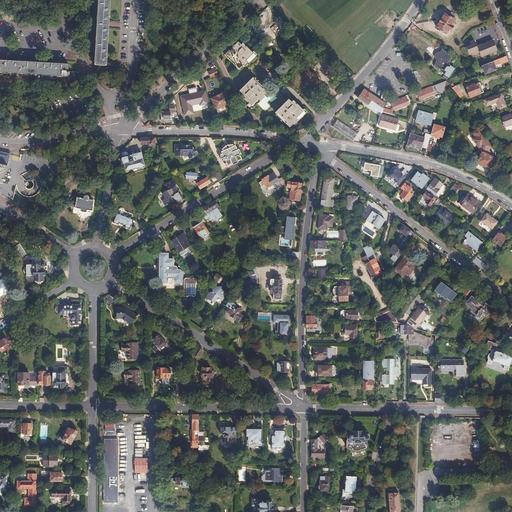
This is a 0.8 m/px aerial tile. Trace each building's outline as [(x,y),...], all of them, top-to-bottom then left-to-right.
[(97,0),(97,23),(94,65),(106,66),(106,59),(108,26),(108,24),(109,22),(109,0),(97,0)] [(444,14),(435,27),(446,34),(448,29),(450,30),(452,26),(451,25),(454,20),(444,14)] [(273,33),(279,31),(277,25),(271,27),(273,33)] [(469,40),(463,42),(469,55),(471,54),(473,58),(480,55),(481,58),(497,51),(493,40),(477,46),(474,40),(470,42),(469,40)] [(237,44),(225,55),(238,68),(246,61),(245,61),(253,53),(243,43),(241,44),(238,41),(236,43),(237,44)] [(441,49),(439,52),(445,57),(447,54),(441,49)] [(445,57),(439,52),(437,52),(436,52),(434,54),(434,56),(434,57),(435,58),(436,59),(438,59),(434,65),(442,70),(445,65),(451,58),(447,54),(445,57)] [(505,56),(481,66),(485,74),(495,70),(493,66),(499,63),(500,64),(507,61),(505,56)] [(64,76),(64,71),(64,63),(54,63),(35,62),(0,59),(0,72),(18,73),(39,75),(45,75),(51,75),(64,76)] [(445,65),(442,70),(444,71),(442,74),(446,77),(453,68),(449,65),(447,67),(445,65)] [(215,68),(208,71),(211,78),(218,75),(215,68)] [(64,71),(64,76),(69,85),(79,79),(75,71),(64,71)] [(306,73),(303,80),(315,86),(317,81),(314,79),(315,77),(309,74),(310,73),(309,72),(308,73),(306,73)] [(240,89),(238,91),(241,94),(240,95),(248,104),(247,106),(249,107),(250,105),(251,106),(266,92),(252,79),(241,90),(240,89)] [(436,92),(441,94),(443,89),(444,84),(445,80),(432,85),(436,92)] [(479,82),(465,87),(469,98),(483,93),(479,82)] [(454,85),(451,88),(454,92),(458,90),(459,89),(457,84),(454,85)] [(433,94),(430,86),(414,93),(416,95),(417,95),(419,100),(433,94)] [(193,114),(191,106),(199,104),(200,106),(208,104),(205,91),(197,93),(196,87),(188,89),(189,94),(189,98),(180,100),(184,115),(193,114)] [(384,102),(364,89),(358,97),(359,98),(358,99),(359,100),(360,99),(368,104),(371,100),(375,102),(382,108),(383,107),(384,102)] [(225,91),(221,93),(215,96),(210,98),(215,110),(231,103),(225,91)] [(494,95),(483,100),(485,107),(496,103),(499,109),(506,107),(500,94),(495,96),(494,95)] [(390,109),(383,107),(382,108),(381,112),(392,115),(393,110),(408,104),(405,97),(391,103),(392,107),(390,109)] [(286,102),(276,113),(286,123),(284,124),(288,128),(296,120),(296,119),(303,111),(292,101),(291,103),(287,100),(286,101),(286,102)] [(479,101),(469,105),(473,115),(483,111),(479,101)] [(375,102),(371,107),(376,110),(380,113),(381,114),(381,112),(382,108),(375,102)] [(175,106),(169,106),(169,112),(161,112),(161,121),(170,121),(170,113),(175,113),(175,106)] [(349,126),(358,132),(360,129),(372,111),(365,106),(352,125),(351,124),(349,126)] [(345,109),(341,114),(352,121),(355,116),(345,109)] [(362,140),(380,113),(376,110),(374,113),(372,111),(360,129),(358,132),(359,134),(357,137),(362,140)] [(432,115),(418,111),(415,121),(429,125),(432,115)] [(511,123),(511,113),(500,118),(504,127),(511,123)] [(340,114),(336,118),(348,126),(351,122),(340,114)] [(380,114),(378,126),(394,130),(397,119),(380,114)] [(355,133),(338,121),(334,128),(351,140),(355,133)] [(433,124),(431,131),(430,135),(429,137),(436,139),(436,137),(438,138),(439,136),(441,137),(444,128),(433,124)] [(471,134),(472,134),(475,138),(472,141),(478,149),(477,151),(479,153),(476,157),(478,159),(481,153),(493,158),(493,157),(493,155),(489,154),(487,150),(491,147),(487,142),(486,142),(481,134),(477,129),(473,133),(471,134)] [(430,135),(425,133),(424,138),(410,134),(407,146),(414,148),(414,146),(422,148),(422,147),(426,148),(429,137),(430,135)] [(149,137),(139,138),(140,144),(147,143),(148,145),(154,145),(154,139),(154,137),(149,137)] [(176,146),(175,156),(188,156),(189,158),(198,153),(196,150),(193,150),(193,145),(187,145),(187,143),(181,143),(181,144),(181,147),(178,147),(178,146),(176,146)] [(227,149),(225,147),(221,151),(222,152),(221,153),(222,155),(221,155),(221,157),(222,160),(224,159),(226,161),(223,162),(228,166),(229,165),(229,167),(238,161),(235,156),(240,153),(234,145),(233,145),(232,144),(230,144),(227,145),(229,148),(227,149)] [(0,164),(6,166),(10,154),(4,152),(0,151),(0,164)] [(119,157),(118,158),(120,163),(121,164),(122,164),(124,170),(142,164),(138,152),(129,154),(129,153),(125,155),(125,152),(123,153),(122,152),(120,152),(121,154),(119,154),(120,156),(119,157)] [(493,158),(481,153),(478,159),(476,162),(477,163),(488,168),(493,158)] [(343,157),(341,161),(349,167),(354,162),(348,157),(347,160),(343,157)] [(378,177),(380,165),(363,162),(362,169),(370,170),(369,176),(378,177)] [(410,173),(396,163),(379,185),(393,195),(410,173)] [(488,168),(477,163),(477,164),(476,163),(473,168),(485,174),(488,168)] [(259,183),(263,189),(266,187),(267,188),(273,184),(278,181),(273,173),(268,176),(262,179),(263,181),(259,183)] [(418,173),(412,181),(421,188),(429,178),(424,175),(422,177),(418,173)] [(285,184),(286,178),(283,174),(278,178),(282,185),(285,184)] [(206,177),(196,184),(199,189),(209,183),(206,177)] [(325,178),(321,206),(329,208),(334,179),(325,178)] [(166,191),(166,190),(161,193),(164,198),(161,200),(164,205),(167,203),(168,205),(175,201),(176,203),(182,200),(178,194),(177,194),(176,193),(177,193),(176,190),(175,190),(173,187),(175,185),(172,179),(166,183),(165,185),(167,189),(168,190),(166,191)] [(427,190),(436,197),(438,198),(446,187),(435,179),(427,190)] [(411,184),(406,180),(400,188),(403,191),(400,195),(407,201),(412,195),(411,194),(414,191),(408,187),(411,184)] [(460,185),(456,181),(450,190),(454,193),(460,185)] [(296,184),(287,182),(286,188),(291,188),(289,198),(300,200),(301,188),(300,188),(301,183),(296,183),(296,184)] [(425,188),(423,191),(425,193),(435,199),(436,197),(427,190),(425,188)] [(435,199),(425,193),(423,196),(428,200),(426,203),(430,206),(436,209),(441,201),(440,200),(439,199),(436,203),(433,201),(435,199)] [(358,196),(347,195),(346,211),(356,212),(358,196)] [(467,195),(460,204),(472,213),(479,204),(467,195)] [(95,200),(77,197),(76,203),(75,203),(74,210),(79,211),(80,213),(88,214),(89,212),(94,213),(95,207),(94,206),(95,200)] [(217,206),(214,200),(211,202),(203,207),(204,209),(211,221),(221,216),(216,207),(217,206)] [(454,215),(440,205),(432,217),(446,227),(454,215)] [(208,223),(211,221),(204,209),(200,211),(208,223)] [(372,211),(366,221),(379,229),(385,220),(380,216),(381,215),(378,213),(377,214),(372,211)] [(115,212),(111,222),(117,224),(117,223),(123,225),(122,226),(128,229),(132,219),(115,212)] [(480,222),(481,223),(488,214),(487,213),(486,214),(480,222)] [(488,214),(481,223),(491,230),(497,222),(493,219),(490,217),(490,216),(488,214)] [(284,227),(280,226),(278,245),(292,246),(294,217),(285,216),(284,227)] [(320,217),(319,231),(327,231),(328,217),(320,217)] [(198,222),(195,224),(192,225),(199,237),(208,231),(201,220),(198,222)] [(406,236),(398,247),(401,249),(400,250),(402,251),(403,251),(416,235),(403,224),(398,230),(406,236)] [(362,231),(372,238),(376,233),(365,226),(362,231)] [(487,242),(484,241),(482,243),(478,240),(480,239),(471,232),(470,234),(467,232),(464,236),(467,238),(462,244),(466,247),(468,245),(479,253),(487,242)] [(498,232),(492,240),(500,245),(506,238),(498,232)] [(163,241),(159,234),(152,238),(156,245),(163,241)] [(180,253),(181,255),(183,254),(190,249),(186,243),(189,241),(185,235),(173,242),(178,250),(176,251),(178,254),(180,253)] [(325,241),(311,240),(310,243),(310,250),(310,252),(325,252),(325,244),(325,241)] [(395,245),(393,245),(389,251),(389,253),(392,255),(390,258),(394,262),(402,251),(400,250),(401,249),(398,247),(395,245)] [(297,258),(298,252),(292,251),(292,252),(289,252),(289,255),(291,255),(290,259),(297,260),(297,258)] [(167,253),(164,253),(161,253),(161,256),(159,256),(159,258),(159,265),(160,265),(160,269),(158,269),(158,276),(158,278),(160,278),(160,281),(162,281),(165,281),(165,280),(166,280),(166,281),(166,282),(166,283),(167,283),(167,284),(168,284),(169,284),(170,284),(171,283),(172,282),(172,281),(173,281),(173,282),(176,282),(178,282),(178,279),(179,270),(175,270),(175,269),(176,269),(176,268),(176,267),(176,266),(175,266),(174,266),(174,265),(171,265),(171,264),(172,264),(172,262),(172,259),(170,259),(166,259),(167,253)] [(405,255),(394,270),(401,275),(404,271),(408,273),(413,266),(410,264),(412,260),(405,255)] [(376,277),(369,262),(369,261),(368,260),(367,257),(363,259),(365,262),(363,263),(365,267),(366,266),(372,279),(376,277)] [(326,258),(313,258),(313,266),(326,266),(326,258)] [(381,273),(375,259),(369,262),(376,277),(378,276),(377,275),(381,274),(381,273)] [(472,262),(485,271),(487,269),(474,259),(472,262)] [(33,265),(26,265),(26,275),(33,275),(33,281),(34,281),(34,282),(35,283),(42,283),(42,282),(43,281),(43,280),(43,276),(44,276),(43,262),(41,262),(41,264),(33,264),(33,265)] [(256,267),(250,266),(250,267),(248,272),(249,275),(251,279),(254,288),(256,287),(255,284),(258,282),(255,276),(257,276),(256,267)] [(318,270),(318,278),(328,278),(328,270),(318,270)] [(250,280),(251,279),(249,275),(245,277),(247,281),(244,282),(246,287),(252,285),(250,280)] [(193,294),(193,283),(194,278),(183,278),(182,279),(182,296),(190,297),(191,297),(191,296),(192,296),(193,295),(193,294)] [(270,290),(270,291),(270,292),(271,292),(271,291),(272,291),(274,291),(274,293),(273,292),(272,299),(281,300),(282,293),(280,293),(281,280),(275,280),(275,279),(271,279),(270,289),(270,290)] [(434,289),(437,291),(442,295),(449,300),(455,292),(440,281),(434,289)] [(350,292),(349,282),(336,282),(336,287),(334,287),(334,289),(333,290),(333,294),(334,295),(334,297),(339,297),(339,301),(348,301),(347,293),(350,292)] [(204,297),(213,304),(217,299),(219,300),(226,292),(215,283),(204,297)] [(483,305),(474,298),(471,296),(464,304),(471,309),(470,311),(479,318),(482,314),(485,317),(492,308),(485,303),(484,304),(483,305)] [(475,296),(474,298),(483,305),(484,304),(475,296)] [(229,308),(226,312),(232,315),(231,317),(239,322),(243,316),(239,314),(241,311),(235,307),(236,306),(230,302),(227,307),(229,308)] [(63,305),(58,305),(57,306),(56,306),(55,307),(55,308),(55,310),(55,311),(55,312),(56,313),(56,314),(57,314),(63,314),(63,313),(71,313),(71,316),(70,317),(70,319),(71,320),(72,320),(71,325),(80,325),(80,320),(79,320),(79,316),(80,316),(80,305),(72,305),(72,306),(63,306),(63,305)] [(116,307),(115,318),(122,318),(130,323),(136,314),(125,307),(116,307)] [(412,328),(413,328),(417,323),(420,324),(427,313),(419,307),(410,318),(411,319),(406,326),(412,328)] [(373,314),(376,323),(385,320),(387,326),(396,323),(390,308),(373,314)] [(272,335),(289,335),(289,315),(273,314),(272,335)] [(315,317),(307,316),(307,325),(307,327),(317,327),(317,322),(315,322),(315,317)] [(398,322),(397,323),(397,328),(400,329),(400,334),(408,334),(408,341),(409,343),(419,343),(419,344),(421,344),(423,346),(427,346),(427,345),(430,345),(431,338),(412,331),(412,328),(406,326),(398,322)] [(423,322),(420,327),(430,331),(432,327),(423,322)] [(340,326),(340,330),(344,330),(344,334),(351,335),(351,332),(352,327),(340,326)] [(491,331),(486,337),(493,342),(498,336),(491,331)] [(1,338),(0,339),(0,347),(1,349),(6,346),(7,347),(10,344),(5,335),(1,337),(1,338)] [(159,337),(153,343),(157,347),(162,353),(165,357),(172,351),(167,346),(168,345),(168,344),(164,340),(163,340),(163,341),(159,337)] [(121,344),(121,352),(126,352),(126,359),(137,359),(137,342),(126,342),(126,345),(121,344)] [(488,360),(488,361),(492,362),(505,366),(504,370),(508,371),(510,364),(511,361),(511,360),(511,356),(499,352),(496,351),(497,349),(498,345),(489,342),(486,349),(491,351),(490,354),(489,354),(488,355),(487,358),(487,360),(488,360)] [(57,360),(64,360),(65,345),(57,345),(57,360)] [(197,359),(203,351),(197,346),(191,355),(197,359)] [(158,356),(162,353),(157,347),(153,351),(158,356)] [(317,358),(330,359),(330,348),(317,347),(317,358)] [(386,368),(386,371),(399,371),(399,368),(393,367),(393,359),(381,359),(381,367),(386,368)] [(178,366),(176,369),(179,373),(185,363),(182,361),(178,366)] [(464,362),(441,362),(441,372),(456,373),(456,377),(464,378),(464,362)] [(288,364),(277,365),(277,375),(288,375),(288,364)] [(362,377),(361,390),(370,390),(370,381),(367,381),(367,377),(370,377),(371,365),(364,364),(363,377),(362,377)] [(52,365),(51,387),(62,387),(62,384),(64,384),(64,371),(67,371),(67,365),(52,365)] [(316,366),(315,376),(329,376),(329,366),(316,366)] [(158,371),(157,371),(157,378),(170,378),(170,371),(169,371),(169,370),(166,367),(158,367),(158,371)] [(212,380),(212,370),(211,370),(211,368),(201,367),(201,380),(205,380),(205,383),(206,383),(210,383),(211,382),(211,381),(212,381),(212,380)] [(123,372),(123,378),(128,379),(128,386),(139,386),(139,369),(128,369),(128,372),(123,372)] [(430,370),(410,370),(410,380),(422,380),(422,385),(430,385),(430,370)] [(399,371),(386,371),(386,375),(381,375),(381,383),(392,383),(393,375),(399,375),(399,371)] [(38,389),(38,382),(29,382),(29,377),(17,377),(17,389),(38,390),(38,389)] [(40,382),(38,382),(38,389),(49,389),(49,378),(40,378),(40,382)] [(329,394),(329,385),(312,385),(311,393),(318,393),(318,394),(329,394)] [(0,419),(0,427),(6,428),(6,432),(15,432),(15,419),(0,419)] [(21,425),(20,437),(23,437),(23,435),(28,435),(28,437),(31,437),(31,424),(23,424),(23,425),(21,425)] [(61,433),(61,434),(63,435),(62,437),(70,442),(77,431),(74,428),(74,429),(68,426),(68,427),(65,426),(63,429),(62,430),(61,431),(61,432),(61,433)] [(227,444),(236,444),(236,428),(220,428),(220,435),(222,435),(222,436),(223,436),(223,438),(227,438),(227,444)] [(247,437),(247,442),(252,442),(252,445),(261,445),(261,434),(259,434),(259,429),(255,429),(256,431),(252,431),(252,429),(246,429),(246,437),(247,437)] [(283,435),(284,435),(284,430),(274,430),(274,435),(270,435),(270,447),(284,447),(284,441),(283,441),(283,440),(282,440),(282,437),(283,437),(283,435)] [(366,431),(349,431),(349,433),(348,433),(347,434),(347,436),(348,437),(346,437),(346,444),(349,444),(349,446),(359,446),(359,448),(365,448),(365,446),(366,445),(366,444),(367,443),(367,441),(366,441),(366,437),(368,437),(369,436),(369,434),(368,433),(366,433),(366,431)] [(198,432),(198,436),(198,446),(198,450),(208,450),(208,445),(203,445),(203,436),(201,436),(201,432),(198,432)] [(311,440),(311,457),(318,457),(318,459),(323,459),(323,449),(321,449),(321,448),(320,445),(328,439),(328,438),(331,436),(327,432),(324,434),(315,440),(311,440)] [(119,439),(103,439),(103,503),(118,503),(119,439)] [(46,460),(42,459),(43,467),(46,467),(46,468),(55,468),(55,455),(46,455),(46,460)] [(134,458),(133,472),(144,473),(144,458),(134,458)] [(261,468),(265,468),(267,468),(267,473),(265,473),(263,476),(265,480),(273,480),(273,481),(281,481),(281,476),(279,476),(279,473),(281,473),(283,473),(284,467),(261,467),(261,468)] [(170,476),(170,483),(188,484),(188,472),(182,472),(182,476),(170,476)] [(50,473),(50,481),(62,482),(62,473),(50,473)] [(28,481),(17,481),(17,489),(28,489),(28,499),(24,498),(24,506),(36,506),(36,474),(28,474),(28,481)] [(320,480),(319,489),(330,490),(330,475),(325,475),(325,480),(320,480)] [(341,501),(347,501),(347,493),(352,493),(352,491),(356,491),(356,486),(355,486),(355,476),(345,475),(344,489),(341,488),(341,501)] [(51,489),(51,497),(63,497),(63,504),(71,504),(71,490),(51,489)] [(398,511),(397,492),(387,493),(388,511),(398,511)] [(256,511),(251,511),(272,511),(273,499),(270,499),(270,498),(268,498),(268,499),(258,499),(258,497),(252,497),(252,503),(257,503),(256,511)] [(347,505),(347,501),(341,501),(336,501),(336,504),(339,505),(338,511),(351,511),(352,505),(347,505)]
